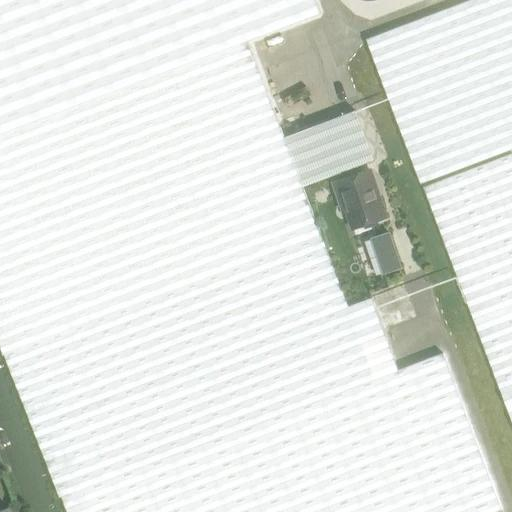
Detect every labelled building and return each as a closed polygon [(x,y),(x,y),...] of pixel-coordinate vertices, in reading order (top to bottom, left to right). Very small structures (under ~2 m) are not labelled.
[(0,0),(0,343),(64,511),(498,511),(503,511),(492,483),(441,355),(396,371),(387,347),(380,329),(369,300),(347,307),(302,185),(283,138),(248,42),(318,14),(312,0),(0,0)] [(511,148),(511,0),(470,0),(366,39),(392,109),(420,183),(511,148)] [(354,112),(283,138),(302,185),(352,166),(372,159),(354,112)] [(511,153),(423,188),(482,343),(511,423),(511,153)] [(386,218),(379,197),(376,199),(366,171),(332,182),(342,212),(345,211),(351,229),(386,218)] [(390,232),(371,239),(383,274),(386,273),(398,269),(402,268),(390,232)]
